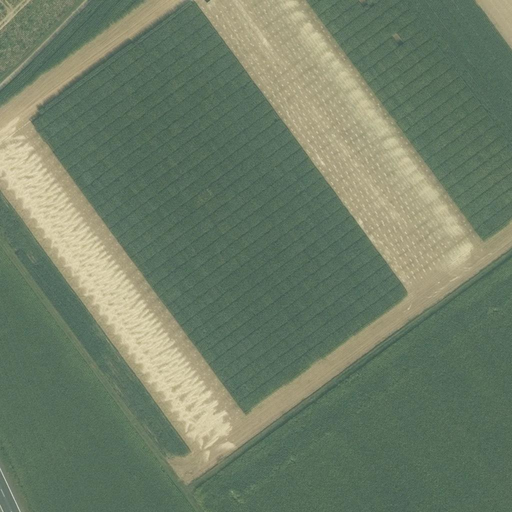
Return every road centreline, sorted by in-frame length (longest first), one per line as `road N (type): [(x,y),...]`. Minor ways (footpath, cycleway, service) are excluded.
road 1 (track): [(190,495),(511,253)]
road 2 (track): [(0,241),(202,511)]
